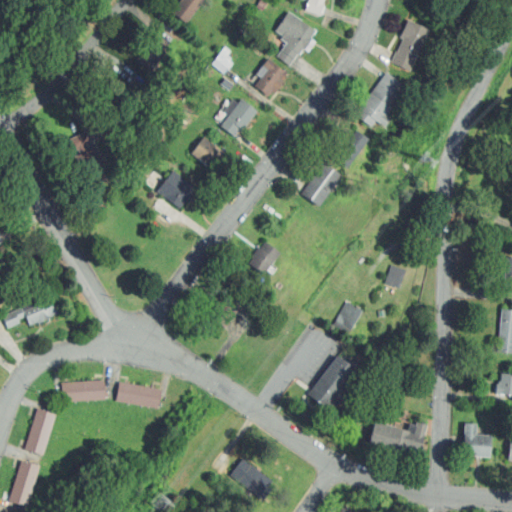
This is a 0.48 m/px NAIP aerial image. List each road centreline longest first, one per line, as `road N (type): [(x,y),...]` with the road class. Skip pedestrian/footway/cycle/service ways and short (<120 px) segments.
road 1 (residential): [(511,502),(440,498),(336,467),(170,355),(127,345),(0,133)]
road 2 (residential): [(0,423),(7,400),(47,356),(127,345),(351,65),(379,0)]
road 3 (residential): [(439,511),(445,181),(511,22)]
road 4 (residential): [(0,128),(48,95),(126,0)]
